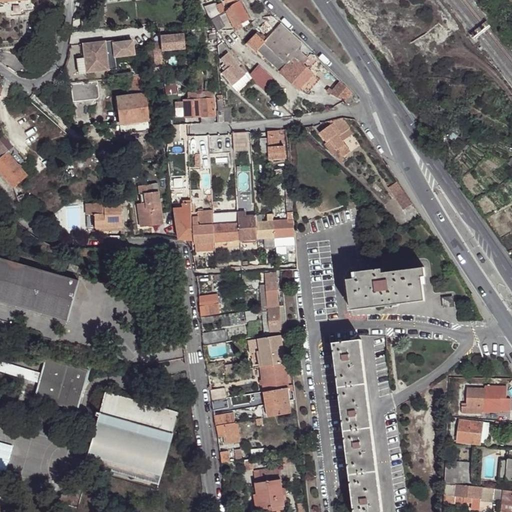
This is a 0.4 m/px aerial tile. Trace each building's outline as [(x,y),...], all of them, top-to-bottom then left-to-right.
[(212,20),(220,16),(220,13),(217,7),(214,2),(209,5),(203,6),(209,21),(212,20)] [(250,20),(239,2),(233,4),(227,12),(232,22),(236,27),(247,21),(250,20)] [(217,7),(220,13),(225,11),(223,4),(217,7)] [(229,24),(224,14),(220,16),(212,20),(214,23),(219,30),(229,24)] [(95,18),(82,20),(82,27),(96,26),(95,18)] [(249,23),(247,21),(236,27),(233,31),(249,23)] [(294,36),(282,25),(265,41),(267,43),(259,50),(281,71),(295,56),(300,51),(305,46),(294,36)] [(186,49),(184,34),(161,36),(162,46),(154,47),(156,65),(164,64),(163,51),(186,49)] [(267,43),(265,41),(257,34),(248,43),(257,52),(259,50),(267,43)] [(114,40),(105,41),(108,70),(117,69),(116,57),(135,55),(134,40),(114,43),(114,40)] [(108,70),(105,41),(84,43),(85,58),(86,72),(108,70)] [(238,45),(231,49),(248,71),(252,78),(258,85),(263,89),(273,79),(247,53),(245,54),(238,45)] [(304,55),(300,51),(295,56),(303,63),(308,58),(304,55)] [(245,75),(244,74),(228,53),(224,57),(230,66),(223,72),(232,84),(245,75)] [(299,88),(312,74),(313,73),(310,70),(303,63),(295,56),(281,71),(299,88)] [(310,70),(316,64),(309,56),(308,58),(303,63),(310,70)] [(316,64),(319,61),(314,57),(309,56),(316,64)] [(86,72),(85,58),(78,59),(79,72),(86,72)] [(252,78),(248,71),(244,74),(245,75),(232,84),(238,90),(252,78)] [(166,88),(171,88),(182,86),(181,72),(164,74),(166,88)] [(324,78),(334,89),(339,84),(329,74),(324,78)] [(144,85),(143,75),(127,77),(128,88),(144,85)] [(94,80),(70,83),(72,102),(95,100),(96,97),(94,80)] [(332,91),(344,101),(345,103),(352,103),(357,100),(343,86),(340,83),(339,84),(334,89),(332,91)] [(144,85),(128,88),(130,96),(146,93),(144,85)] [(149,119),(147,110),(146,93),(130,96),(117,98),(119,115),(120,122),(137,121),(149,119)] [(201,116),(213,116),(215,115),(214,98),(207,98),(201,99),(201,116)] [(185,117),(201,116),(201,99),(198,99),(190,99),(184,100),(183,102),(184,110),(185,117)] [(177,110),(184,110),(183,102),(179,102),(176,102),(177,110)] [(232,111),(223,112),(225,122),(233,123),(232,111)] [(342,136),(353,128),(346,117),(336,120),(338,122),(334,125),(342,136)] [(181,142),(180,125),(168,126),(167,142),(181,142)] [(342,136),(334,125),(323,132),(330,142),(332,140),(339,151),(341,150),(345,158),(353,152),(345,141),(342,136)] [(353,128),(342,136),(345,141),(356,133),(353,128)] [(279,149),(279,130),(269,131),(268,137),(269,146),(270,151),(279,151),(279,149)] [(249,150),(249,132),(234,133),(236,152),(249,150)] [(0,171),(12,187),(27,175),(1,140),(0,141),(0,171)] [(339,151),(332,140),(330,142),(327,144),(334,154),(337,153),(341,160),(345,158),(341,150),(339,151)] [(284,149),(279,149),(279,151),(270,151),(270,156),(270,162),(285,162),(284,149)] [(398,182),(392,186),(399,197),(405,193),(398,182)] [(272,198),(272,184),(262,184),(262,200),(272,198)] [(142,210),(138,211),(141,228),(162,225),(158,192),(153,193),(152,185),(139,187),(141,205),(142,210)] [(413,204),(405,193),(399,197),(407,209),(413,204)] [(18,204),(25,201),(22,196),(16,198),(18,204)] [(95,228),(122,227),(121,203),(87,205),(87,215),(95,215),(95,228)] [(193,241),(190,204),(186,204),(185,209),(174,210),(179,239),(191,242),(193,241)] [(213,214),(213,211),(193,212),(193,226),(195,243),(215,242),(214,227),(213,214)] [(215,242),(240,240),(239,216),(239,212),(213,214),(214,227),(215,242)] [(257,221),(256,215),(244,215),(239,216),(240,240),(258,239),(257,221)] [(295,236),(294,219),(288,219),(273,220),(274,238),(295,236)] [(261,221),(257,221),(258,239),(263,238),(274,238),(273,220),(268,220),(261,221)] [(295,244),(295,236),(274,238),(275,245),(295,244)] [(275,245),(274,238),(263,238),(264,249),(275,248),(275,245)] [(215,242),(195,243),(196,251),(216,249),(215,247),(215,242)] [(76,282),(0,259),(0,301),(64,321),(64,322),(65,322),(78,281),(77,280),(76,282)] [(361,280),(358,280),(351,281),(354,312),(428,303),(426,287),(425,280),(429,280),(428,270),(403,273),(404,278),(386,280),(386,275),(385,271),(361,273),(361,280)] [(268,293),(270,309),(281,308),(279,291),(277,274),(266,274),(267,285),(268,293)] [(200,298),(202,316),(221,313),(219,295),(200,298)] [(456,310),(455,301),(445,302),(446,311),(456,310)] [(272,335),(283,334),(281,308),(270,309),(272,335)] [(265,314),(267,336),(272,335),(270,309),(263,309),(265,314)] [(202,318),(203,326),(216,325),(214,316),(202,318)] [(204,332),(205,346),(212,344),(227,342),(225,330),(220,330),(216,330),(204,332)] [(263,367),(270,366),(276,365),(287,363),(286,356),(284,337),(260,340),(263,367)] [(363,341),(334,344),(339,389),(368,386),(363,341)] [(85,371),(46,359),(46,358),(44,358),(40,374),(38,380),(32,399),(34,399),(35,398),(74,410),(74,411),(76,411),(87,370),(86,369),(85,371)] [(0,368),(38,380),(40,374),(0,362),(0,368)] [(209,376),(214,375),(229,373),(228,365),(228,362),(208,365),(209,376)] [(279,390),(289,388),(289,383),(288,370),(287,363),(276,365),(279,390)] [(228,365),(229,373),(238,371),(236,364),(228,365)] [(272,391),(279,390),(276,365),(270,366),(263,367),(260,367),(264,393),(265,392),(272,391)] [(373,429),(368,386),(339,389),(344,432),(373,429)] [(482,412),(500,412),(500,411),(500,398),(506,398),(506,386),(485,386),(485,388),(467,388),(467,406),(462,406),(462,413),(482,414),(482,412)] [(268,410),(269,417),(292,413),(289,388),(279,390),(272,391),(265,392),(266,395),(268,410)] [(213,401),(228,399),(226,389),(217,389),(211,391),(213,401)] [(97,414),(96,417),(83,465),(84,465),(84,464),(156,484),(156,485),(157,486),(178,414),(177,413),(176,415),(104,395),(105,393),(103,393),(97,414)] [(506,398),(500,398),(500,411),(510,412),(510,398),(506,398)] [(213,401),(214,410),(229,408),(228,399),(213,401)] [(292,413),(269,417),(271,428),(293,424),(292,413)] [(214,417),(216,427),(236,423),(234,414),(214,417)] [(480,446),(482,424),(460,422),(458,443),(480,446)] [(216,427),(217,437),(225,436),(226,444),(241,442),(240,433),(238,423),(236,423),(216,427)] [(490,425),(482,424),(480,446),(488,447),(490,425)] [(373,429),(344,432),(349,474),(378,470),(373,429)] [(498,458),(498,449),(478,448),(478,459),(485,459),(484,458),(486,458),(488,456),(489,456),(490,456),(493,457),(493,458),(494,458),(494,460),(498,460),(498,458)] [(220,453),(221,464),(230,462),(237,461),(236,456),(229,457),(227,451),(220,453)] [(301,451),(294,452),(295,462),(303,461),(301,451)] [(283,466),(291,464),(290,454),(281,456),(283,466)] [(499,478),(506,479),(507,460),(500,460),(499,478)] [(245,472),(252,471),(251,461),(244,462),(245,472)] [(460,463),(445,463),(444,485),(450,485),(468,487),(470,465),(460,463)] [(279,467),(252,471),(258,509),(285,506),(279,467)] [(349,474),(352,511),(382,511),(378,470),(349,474)] [(450,485),(444,485),(444,496),(456,497),(456,498),(463,498),(471,499),(470,504),(470,510),(479,511),(479,502),(479,499),(493,501),(493,490),(468,487),(450,485)] [(503,501),(504,491),(493,490),(493,501),(503,501)] [(511,491),(504,491),(503,501),(503,504),(511,504),(511,491)] [(463,498),(456,498),(456,497),(444,496),(443,504),(463,505),(463,504),(463,498)] [(307,511),(307,501),(302,500),(296,504),(297,511),(307,511)]
